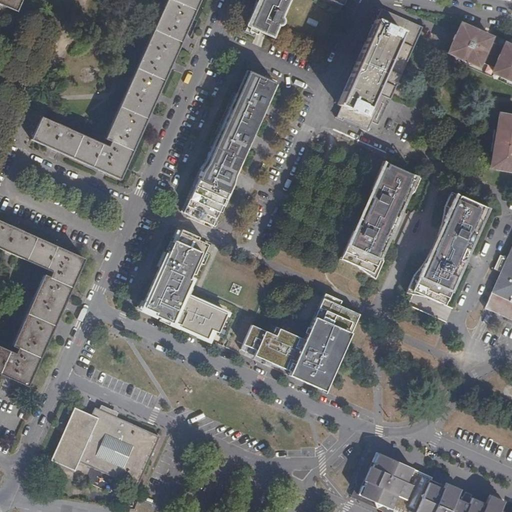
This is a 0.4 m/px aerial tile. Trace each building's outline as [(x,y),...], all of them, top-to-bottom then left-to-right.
[(0,0),(0,6),(15,13),(21,0),(173,0),(173,1),(171,0),(166,0),(104,140),(110,142),(108,147),(42,118),(41,117),(38,123),(31,140),(120,180),(199,0),(0,0)] [(256,0),(245,26),(246,26),(250,28),(248,32),(255,35),(256,36),(259,32),(271,38),(277,25),(324,46),(344,0),(256,0)] [(341,107),(336,118),(366,132),(376,111),(367,106),(374,92),(390,99),(422,27),(382,10),(376,22),(375,21),(337,105),(341,107)] [(511,41),(485,29),(484,31),(470,25),(471,23),(463,20),(447,56),(511,84),(511,41)] [(250,28),(246,26),(243,34),(253,39),(255,35),(248,32),(250,28)] [(204,166),(200,172),(195,184),(197,184),(203,173),(205,168),(206,168),(208,164),(248,72),(246,71),(206,163),(204,166)] [(275,83),(248,72),(208,164),(206,168),(205,168),(203,173),(197,184),(184,215),(213,228),(231,187),(235,177),(251,140),(275,83)] [(215,229),(233,188),(236,177),(276,84),(275,83),(251,140),(235,177),(231,187),(213,228),(215,229)] [(23,117),(33,121),(37,112),(27,107),(23,117)] [(33,121),(38,123),(41,117),(42,118),(43,114),(37,112),(33,121)] [(511,115),(499,113),(496,129),(493,128),(489,149),(492,150),(489,166),(511,169),(511,115)] [(352,228),(341,252),(345,254),(344,258),(349,260),(355,263),(370,274),(372,271),(376,273),(382,260),(384,249),(387,236),(379,232),(381,226),(384,227),(389,221),(390,213),(388,212),(390,205),(399,209),(408,197),(414,191),(418,181),(416,175),(387,163),(385,166),(380,164),(370,188),(371,189),(367,198),(370,200),(368,204),(367,205),(363,215),(362,217),(361,221),(359,220),(357,221),(356,223),(353,229),(352,228)] [(442,215),(438,227),(448,232),(445,238),(440,236),(436,242),(435,250),(439,252),(436,259),(426,255),(413,273),(408,286),(412,288),(410,291),(428,296),(440,301),(442,297),(446,299),(456,276),(454,275),(458,266),(456,264),(458,260),(459,258),(463,248),(464,247),(465,244),(468,243),(473,233),(475,234),(485,210),(481,209),(483,204),(455,192),(448,195),(443,205),(442,215)] [(395,215),(399,209),(390,205),(388,212),(390,213),(395,215)] [(391,224),(395,215),(390,213),(389,221),(384,227),(389,229),(391,224)] [(357,215),(352,228),(353,229),(356,223),(357,221),(359,220),(361,221),(362,217),(357,215)] [(421,218),(420,217),(413,227),(412,230),(414,232),(416,232),(417,231),(421,218)] [(44,275),(12,345),(17,348),(40,358),(84,259),(0,221),(0,249),(51,272),(49,277),(44,275)] [(387,236),(389,229),(384,227),(381,226),(379,232),(387,236)] [(448,232),(438,227),(436,234),(440,236),(445,238),(448,232)] [(198,240),(182,233),(181,235),(177,242),(176,245),(173,243),(172,245),(169,252),(165,260),(164,264),(162,263),(158,272),(144,303),(147,305),(145,309),(155,313),(153,316),(161,320),(172,324),(172,322),(180,326),(179,328),(197,336),(206,340),(210,330),(214,332),(217,333),(225,314),(211,308),(197,301),(187,297),(184,295),(187,288),(190,281),(189,280),(191,275),(194,277),(199,265),(204,255),(208,247),(197,243),(198,240)] [(181,235),(175,233),(172,240),(177,242),(181,235)] [(468,249),(475,234),(473,233),(468,243),(465,244),(464,247),(468,249)] [(440,236),(436,234),(433,242),(430,248),(435,250),(436,242),(440,236)] [(511,247),(508,257),(503,255),(497,269),(501,270),(484,306),(494,310),(503,314),(511,318),(511,247)] [(435,250),(430,248),(426,255),(436,259),(439,252),(435,250)] [(497,269),(503,255),(500,254),(494,267),(497,269)] [(208,256),(204,255),(199,265),(203,266),(208,256)] [(250,326),(239,350),(253,356),(260,359),(263,361),(269,364),(289,372),(287,376),(294,379),(314,388),(320,391),(324,393),(342,352),(350,337),(358,318),(338,309),(340,304),(324,297),(318,311),(314,319),(308,331),(303,342),(277,330),(274,337),(270,335),(250,326)] [(199,299),(197,301),(211,308),(212,305),(199,299)] [(143,303),(140,311),(153,316),(155,313),(145,309),(147,305),(143,303)] [(178,330),(179,328),(172,324),(161,320),(160,322),(178,330)] [(206,340),(210,342),(214,332),(210,330),(206,340)] [(210,345),(212,342),(210,342),(206,340),(197,336),(196,338),(210,345)] [(0,374),(27,387),(39,360),(16,350),(15,353),(0,346),(0,374)] [(16,350),(39,360),(40,358),(17,348),(16,350)] [(95,408),(92,416),(74,408),(51,460),(75,470),(79,461),(136,487),(159,437),(95,408)] [(501,511),(499,511),(503,502),(488,495),(484,504),(470,498),(468,504),(456,498),(460,489),(445,482),(444,485),(440,483),(445,474),(436,470),(433,478),(379,454),(365,487),(360,496),(397,511),(501,511)] [(356,493),(360,496),(365,487),(360,485),(356,493)] [(397,511),(360,496),(356,493),(354,498),(384,511),(397,511)] [(120,496),(113,495),(112,502),(119,503),(120,496)]
